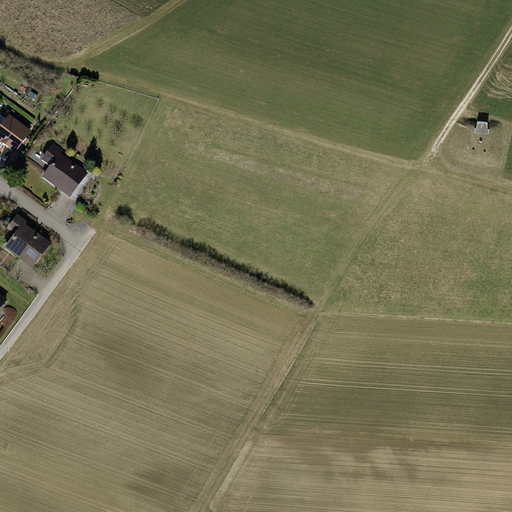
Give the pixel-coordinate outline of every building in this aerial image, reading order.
[(31,133),(11,118),(0,132),(0,141),(15,153),(31,133)] [(488,124),(479,123),(478,134),(487,135),(488,124)] [(62,151),(54,146),(44,159),(53,166),(45,178),(55,185),(58,182),(78,197),(87,185),(82,182),(87,175),(60,154),(62,151)] [(51,245),(25,225),(26,223),(18,217),(16,220),(24,226),(7,248),(18,256),(21,253),(36,264),(51,245)] [(0,322),(9,311),(3,307),(0,311),(0,322)]
